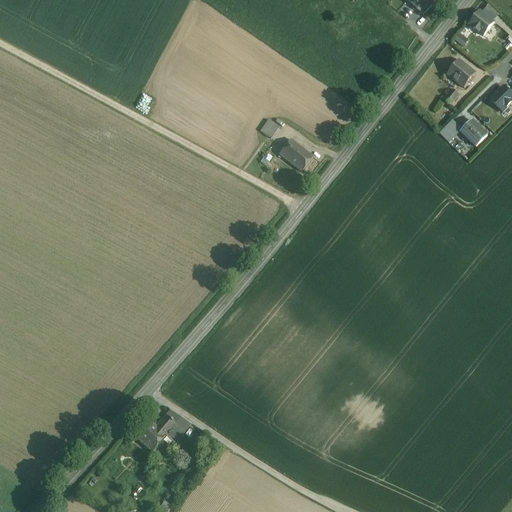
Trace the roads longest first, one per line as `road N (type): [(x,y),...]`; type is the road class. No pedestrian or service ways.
road 1 (secondary): [(150,390),(468,0)]
road 2 (residential): [(150,390),(345,511)]
road 3 (secondary): [(41,511),(150,390)]
